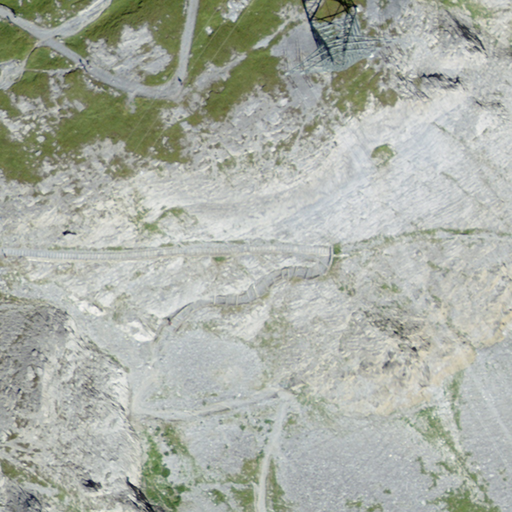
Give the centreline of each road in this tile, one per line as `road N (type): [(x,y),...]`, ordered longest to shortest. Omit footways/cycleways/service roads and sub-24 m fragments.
road 1 (track): [(0,251),(325,251),(319,269),(273,275),(255,293),(200,303),(179,319),(135,396),(144,412),(175,415),(281,393),(261,511)]
road 2 (track): [(193,0),(177,80),(155,92),(100,75),(0,12)]
